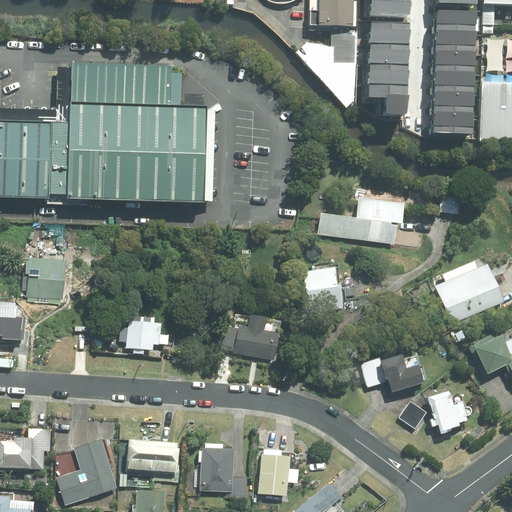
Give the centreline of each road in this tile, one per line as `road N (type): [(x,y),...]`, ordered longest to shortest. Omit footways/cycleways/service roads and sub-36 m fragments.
road 1 (residential): [(442,504),(298,406),(0,382)]
road 2 (unknown): [(0,205),(174,212),(220,206)]
road 3 (residential): [(417,122),(423,0)]
